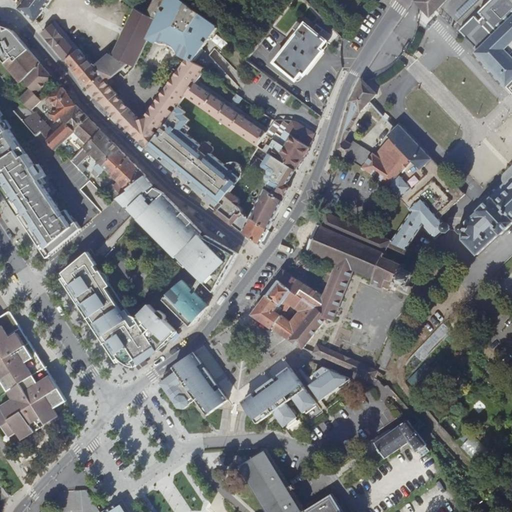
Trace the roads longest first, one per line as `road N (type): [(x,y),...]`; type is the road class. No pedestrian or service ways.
road 1 (residential): [(264,258),(169,187),(19,20),(0,12)]
road 2 (track): [(469,283),(419,320),(393,376),(511,503)]
road 3 (secondary): [(264,258),(310,187),(350,78),(404,0)]
road 4 (secondary): [(114,409),(195,343),(264,258)]
road 5 (tertiary): [(114,409),(30,283)]
road 6 (secondary): [(18,511),(114,409)]
